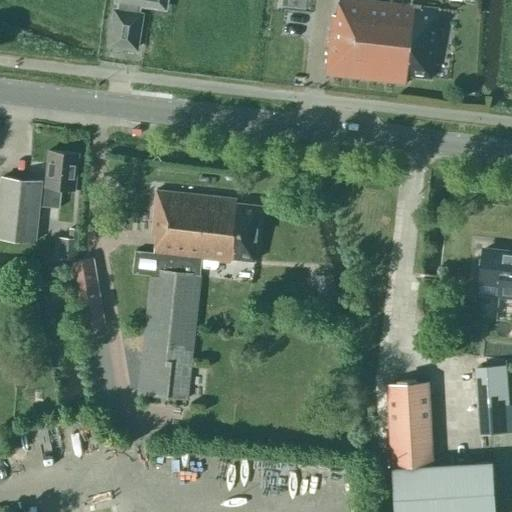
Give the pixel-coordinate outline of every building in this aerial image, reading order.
[(141,15),(139,14),(140,4),(164,8),(165,0),(116,0),(116,1),(119,1),(117,11),(115,11),(109,44),(136,48),(141,15)] [(283,0),(283,9),(308,11),(309,0),(283,0)] [(332,15),(325,74),(405,83),(406,75),(431,78),(439,9),(361,0),(338,0),(336,15),(332,15)] [(59,208),(61,188),(75,189),(78,153),(49,150),(45,186),(41,185),(41,181),(2,177),(0,192),(0,237),(35,241),(39,206),(59,208)] [(134,251),(132,273),(151,275),(139,393),(186,399),(201,260),(230,262),(231,258),(254,261),(259,205),(236,203),(236,199),(156,190),(151,234),(155,234),(153,253),(134,251)] [(79,230),(69,229),(69,239),(58,238),(57,259),(77,260),(79,230)] [(511,253),(482,250),(479,281),(502,284),(501,297),(511,297),(511,253)] [(71,262),(80,313),(103,309),(94,258),(71,262)] [(331,273),(316,275),(318,295),(318,297),(333,295),(333,294),(331,273)] [(469,320),(468,336),(480,337),(480,320),(469,320)] [(508,405),(506,365),(474,368),(477,407),(508,405)] [(391,465),(432,463),(428,381),(387,383),(391,465)]
